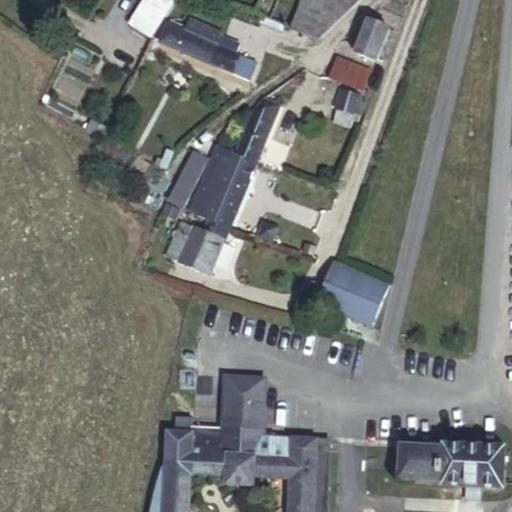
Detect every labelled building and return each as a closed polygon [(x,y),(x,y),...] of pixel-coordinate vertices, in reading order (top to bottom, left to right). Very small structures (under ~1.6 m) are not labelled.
[(143,42),(162,0),(139,0),(124,33),(143,42)] [(318,43),(348,15),(317,0),(300,0),(287,29),(318,43)] [(219,46),(223,36),(188,20),(183,30),(167,23),(157,46),(247,85),(257,63),(219,46)] [(376,63),(387,31),(366,24),(355,56),(376,63)] [(358,91),(365,70),(333,61),(326,80),(358,91)] [(352,114),(357,98),(335,91),(329,108),(333,110),(329,122),(345,127),(347,121),(353,124),(357,116),(352,114)] [(252,166),(276,109),(262,102),(249,118),(232,159),(252,166)] [(183,212),(207,161),(192,154),(168,206),(183,212)] [(227,230),(252,166),(232,159),(226,174),(207,222),(227,230)] [(207,222),(226,174),(212,168),(192,216),(207,222)] [(207,277),(227,230),(207,222),(201,234),(178,226),(164,259),(207,277)] [(369,329),(385,286),(329,263),(313,306),(369,329)] [(191,390),(192,376),(179,376),(178,390),(191,390)] [(219,378),(217,446),(187,446),(187,434),(173,434),(162,434),(158,511),(322,511),(325,442),(260,438),(262,380),(219,378)] [(187,434),(188,418),(173,418),(173,434),(187,434)] [(499,490),(501,449),(439,445),(439,449),(398,446),(396,481),(437,483),(437,487),(499,490)]
